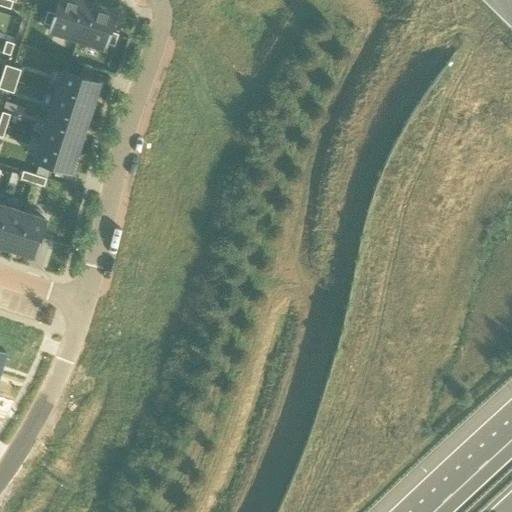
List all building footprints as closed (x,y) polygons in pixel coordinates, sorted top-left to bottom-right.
[(15,1),(12,0),(2,0),(0,5),(12,9),(15,1)] [(79,43),(91,6),(72,0),(62,0),(58,14),(54,26),(51,34),(79,43)] [(108,43),(112,31),(118,15),(91,6),(79,43),(106,51),(108,43)] [(46,23),(54,26),(58,14),(50,12),(46,23)] [(112,31),(108,43),(116,45),(120,34),(112,31)] [(3,52),(11,54),(14,42),(6,40),(3,52)] [(191,61),(184,82),(221,94),(228,73),(191,61)] [(4,77),(11,79),(15,67),(7,65),(4,77)] [(11,79),(19,81),(23,70),(15,67),(11,79)] [(62,69),(55,92),(92,104),(99,81),(62,69)] [(11,79),(4,77),(0,88),(8,91),(11,79)] [(11,79),(8,91),(16,93),(19,81),(11,79)] [(184,82),(178,103),(214,115),(221,94),(184,82)] [(92,104),(55,92),(48,114),(85,125),(92,104)] [(178,103),(171,123),(208,135),(214,115),(178,103)] [(4,112),(0,123),(8,126),(11,115),(4,112)] [(79,149),(85,127),(49,115),(42,137),(79,149)] [(171,123),(164,144),(201,156),(208,135),(171,123)] [(79,149),(42,137),(34,159),(71,171),(79,149)] [(164,144),(158,165),(194,177),(201,156),(164,144)] [(23,178),(34,182),(37,174),(25,170),(23,178)] [(48,178),(37,174),(34,182),(46,186),(48,178)] [(150,198),(145,220),(183,229),(188,207),(150,198)] [(0,209),(0,244),(11,249),(23,212),(1,205),(0,209)] [(11,249),(34,256),(41,234),(45,219),(23,212),(11,249)] [(145,220),(140,241),(178,250),(183,229),(145,220)] [(200,220),(197,232),(205,234),(208,222),(200,220)] [(197,232),(195,244),(203,246),(205,234),(197,232)] [(140,241),(135,262),(173,271),(178,250),(140,241)] [(135,262),(130,284),(168,293),(173,271),(135,262)] [(191,267),(189,275),(201,277),(202,269),(191,267)] [(189,275),(187,283),(199,285),(201,277),(189,275)] [(105,366),(96,386),(131,402),(140,382),(105,366)] [(96,386),(87,406),(122,422),(131,402),(96,386)] [(149,402),(145,409),(156,414),(159,407),(149,402)] [(87,406),(77,425),(112,441),(122,422),(87,406)] [(145,409),(141,416),(152,422),(156,414),(145,409)] [(77,425),(68,446),(103,462),(112,441),(77,425)] [(131,437),(125,448),(133,451),(138,441),(131,437)] [(125,448),(120,459),(127,462),(133,451),(125,448)]
